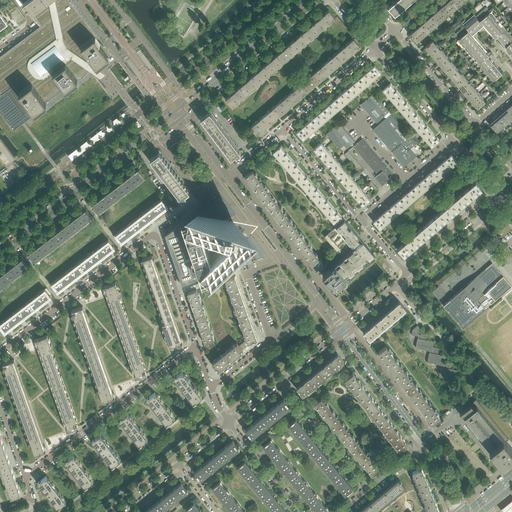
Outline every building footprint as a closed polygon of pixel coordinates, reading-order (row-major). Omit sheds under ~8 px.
[(82,78),(89,69),(88,68),(87,68),(88,67),(91,65),(92,65),(93,66),(94,66),(97,64),(98,64),(103,61),(113,55),(118,52),(123,58),(127,55),(115,39),(106,45),(104,42),(101,39),(99,36),(92,27),(90,24),(106,12),(134,50),(138,47),(107,5),(87,20),(86,18),(83,14),(78,8),(75,4),(73,2),(72,0),(49,0),(31,14),(33,16),(36,20),(37,22),(40,26),(38,27),(20,41),(9,49),(0,56),(0,112),(13,130),(21,124),(24,122),(27,120),(29,118),(32,116),(34,112),(36,110),(38,108),(42,105),(44,104),(46,102),(56,95),(58,93),(62,90),(65,88),(71,83),(75,80),(82,78)] [(31,14),(49,0),(20,0),(24,4),(27,8),(26,8),(28,11),(29,11),(31,14)] [(395,16),(404,8),(409,4),(406,0),(397,0),(388,8),(388,9),(387,10),(391,14),(392,13),(395,16)] [(454,7),(458,4),(459,4),(462,2),(459,0),(449,0),(446,3),(452,10),(455,8),(454,7)] [(444,16),(449,12),(449,13),(452,10),(446,3),(436,11),(443,19),(445,16),(444,16)] [(320,30),(335,17),(328,10),(314,22),(320,30)] [(435,24),(439,20),(440,21),(443,19),(436,11),(427,19),(433,27),(435,25),(435,24)] [(483,24),(494,15),(491,12),(480,20),(479,21),(482,25),(483,24)] [(482,25),(479,21),(473,15),(470,18),(479,28),(482,25)] [(486,28),(497,19),(494,15),(483,24),(486,28)] [(479,28),(470,18),(466,21),(475,31),(479,28)] [(425,32),(430,28),(430,29),(433,27),(427,19),(417,28),(423,35),(426,33),(425,32)] [(489,31),(499,22),(497,19),(486,28),(489,31)] [(475,31),(466,21),(463,24),(468,30),(472,34),(475,31)] [(320,30),(314,22),(302,33),(308,40),(320,30)] [(492,34),(502,26),(499,22),(489,31),(492,34)] [(496,37),(505,29),(502,26),(492,34),(495,38),(496,37)] [(423,35),(417,28),(413,31),(413,30),(410,32),(411,33),(410,34),(416,41),(423,35)] [(499,40),(508,32),(505,29),(496,37),(499,40)] [(460,44),(470,35),(471,35),(472,34),(468,30),(467,31),(457,40),(460,44)] [(502,44),(511,36),(508,32),(499,40),(502,44)] [(308,40),(302,33),(289,43),(296,51),(308,40)] [(463,47),(473,38),(471,35),(470,35),(460,44),(463,47)] [(505,47),(511,41),(511,36),(502,44),(505,47)] [(360,46),(357,43),(358,42),(355,38),(354,39),(353,38),(339,51),(345,59),(360,46)] [(466,50),(476,41),(473,38),(463,47),(466,50)] [(430,53),(438,47),(432,41),(425,47),(430,53)] [(469,54),(479,45),(476,41),(466,50),(469,54)] [(296,51),(289,43),(277,54),(283,62),(296,51)] [(472,58),(482,49),(479,45),(469,54),(472,58)] [(441,65),(448,59),(445,56),(446,55),(440,48),(440,49),(438,47),(430,53),(431,54),(433,56),(432,57),(435,59),(440,64),(441,65)] [(475,61),(485,52),(482,49),(472,58),(475,61)] [(345,59),(339,51),(326,62),(333,69),(345,59)] [(478,64),(487,57),(488,56),(485,52),(475,61),(478,64)] [(283,62),(277,54),(265,65),(271,72),(283,62)] [(481,68),(490,60),(487,57),(478,64),(481,68)] [(451,77),(458,70),(456,68),(457,67),(451,60),(450,61),(448,59),(441,65),(443,68),(442,68),(445,71),(445,70),(451,77)] [(484,71),(493,63),(490,60),(481,68),(484,71)] [(333,69),(326,62),(314,72),(321,80),(333,69)] [(487,75),(496,67),(493,63),(484,71),(487,75)] [(371,80),(381,72),(374,64),(365,73),(371,80)] [(271,72),(265,65),(252,75),(259,83),(271,72)] [(490,78),(499,70),(496,67),(487,75),(490,78)] [(461,88),(468,82),(466,80),(467,79),(461,72),(460,73),(458,70),(451,77),(452,78),(453,80),(455,83),(456,82),(460,87),(461,88)] [(493,82),(502,74),(499,70),(490,78),(493,82)] [(321,80),(314,72),(302,83),(308,90),(321,80)] [(360,91),(371,80),(365,73),(360,77),(358,78),(353,83),(360,91)] [(259,83),(252,75),(240,86),(247,93),(259,83)] [(471,100),(478,94),(476,92),(477,91),(471,84),(470,85),(468,82),(461,88),(462,89),(463,91),(463,92),(464,94),(465,95),(466,94),(471,100)] [(308,90),(302,83),(289,93),(296,101),(308,90)] [(360,91),(353,83),(341,93),(348,101),(360,91)] [(400,95),(395,88),(390,83),(385,87),(383,89),(393,101),(400,95)] [(247,93),(240,86),(225,98),(230,104),(232,106),(247,93)] [(296,101),(289,93),(277,104),(284,112),(296,101)] [(336,111),(348,101),(341,93),(329,103),(336,111)] [(389,111),(386,107),(373,93),(361,104),(376,122),(389,111)] [(484,101),(478,94),(471,100),(474,103),(473,104),(475,106),(476,106),(477,107),(484,101)] [(411,106),(405,100),(400,95),(393,101),(403,113),(411,106)] [(324,121),(336,111),(329,103),(317,113),(324,121)] [(284,112),(277,104),(265,114),(271,122),(284,112)] [(421,118),(415,112),(411,106),(403,113),(413,125),(421,118)] [(511,118),(511,115),(506,109),(502,113),(509,121),(511,118)] [(239,150),(227,133),(211,113),(210,112),(209,111),(207,112),(201,117),(201,116),(199,117),(203,122),(204,122),(207,126),(207,127),(209,130),(210,130),(212,133),(212,134),(214,137),(215,136),(217,140),(217,141),(219,144),(220,143),(222,146),(222,147),(224,151),(225,150),(228,153),(227,154),(229,157),(230,157),(235,154),(236,156),(241,152),(239,150)] [(312,131),(324,121),(317,113),(306,124),(312,131)] [(509,121),(502,113),(498,116),(505,125),(509,121)] [(271,122),(265,114),(250,127),(257,135),(271,122)] [(416,143),(406,131),(391,114),(382,122),(407,151),(410,149),(416,143)] [(505,125),(498,116),(494,120),(501,128),(505,125)] [(431,130),(425,123),(421,118),(413,125),(423,137),(431,130)] [(501,128),(494,120),(489,123),(497,132),(501,128)] [(407,151),(382,122),(373,129),(404,166),(416,156),(410,149),(407,151)] [(354,141),(339,123),(331,130),(326,134),(339,149),(344,145),(347,148),(354,141)] [(303,139),(312,131),(306,124),(296,132),(303,139)] [(439,140),(435,135),(431,130),(423,137),(428,142),(431,146),(439,140)] [(182,142),(178,135),(174,138),(177,142),(176,143),(177,144),(178,143),(178,145),(182,142)] [(331,154),(325,148),(321,142),(316,146),(313,149),(324,161),(331,154)] [(286,152),(285,151),(280,145),(273,152),(283,164),(291,157),(286,152)] [(179,176),(177,173),(176,174),(173,170),(174,170),(172,167),(171,167),(168,164),(169,163),(167,160),(166,160),(162,156),(163,155),(159,150),(158,151),(158,152),(150,158),(152,161),(157,167),(180,198),(182,199),(186,196),(185,194),(189,191),(189,190),(190,190),(187,187),(186,187),(184,184),(185,183),(182,180),(181,180),(179,177),(179,176)] [(341,166),(335,159),(331,154),(324,161),(334,172),(341,166)] [(448,170),(458,161),(451,154),(442,162),(448,170)] [(301,169),(297,164),(291,157),(283,164),(293,176),(301,169)] [(424,190),(442,175),(448,170),(442,162),(418,182),(424,190)] [(351,178),(345,171),(341,166),(334,172),(340,179),(344,184),(351,178)] [(388,177),(392,174),(387,167),(382,171),(377,175),(375,177),(382,185),(389,179),(388,177)] [(144,177),(138,169),(135,171),(132,173),(127,177),(133,185),(144,177)] [(311,181),(305,174),(301,169),(293,176),(303,188),(311,181)] [(262,183),(257,176),(253,170),(245,176),(254,189),(262,183)] [(121,194),(133,185),(127,177),(122,181),(122,180),(120,182),(120,183),(115,187),(121,194)] [(361,190),(356,183),(351,178),(344,184),(354,196),(361,190)] [(379,190),(374,185),(371,180),(368,182),(377,192),(379,190)] [(321,193),(316,187),(311,181),(303,188),(314,199),(321,193)] [(401,210),(424,190),(418,182),(394,203),(401,210)] [(472,198),(482,189),(475,182),(466,190),(472,198)] [(270,193),(266,188),(262,183),(254,189),(262,199),(270,193)] [(108,204),(121,194),(115,187),(110,190),(107,192),(102,196),(108,204)] [(370,199),(366,195),(361,190),(354,196),(362,206),(370,199)] [(461,208),(472,198),(466,190),(454,200),(461,208)] [(168,232),(165,234),(165,236),(182,286),(186,284),(202,279),(202,280),(212,280),(217,274),(253,262),(258,260),(268,256),(251,234),(258,227),(243,224),(220,193),(212,198),(209,201),(202,206),(192,214),(185,212),(181,218),(182,221),(168,232)] [(278,204),(274,199),(270,193),(262,199),(270,210),(278,204)] [(331,205),(326,198),(321,193),(314,199),(324,211),(331,205)] [(98,212),(108,204),(102,196),(97,200),(95,202),(92,204),(92,205),(93,206),(98,212)] [(164,209),(167,207),(168,207),(167,207),(163,201),(161,199),(150,208),(156,215),(162,211),(162,212),(165,210),(164,209)] [(449,218),(461,208),(454,200),(442,210),(449,218)] [(389,220),(401,210),(394,203),(383,213),(389,220)] [(288,217),(282,209),(278,204),(270,210),(280,223),(288,217)] [(342,217),(336,210),(331,205),(324,211),(334,223),(342,217)] [(152,219),(156,215),(150,208),(138,217),(144,225),(149,221),(150,221),(152,219)] [(91,218),(85,209),(84,210),(85,210),(82,212),(79,213),(80,214),(75,218),(81,225),(83,224),(91,218)] [(437,228),(449,218),(442,210),(430,220),(437,228)] [(384,225),(389,220),(383,213),(373,221),(380,228),(382,226),(384,225)] [(139,229),(144,225),(138,217),(125,227),(131,235),(137,231),(140,229),(139,229)] [(297,230),(292,222),(288,217),(280,223),(289,235),(297,230)] [(75,230),(81,225),(75,218),(70,222),(69,221),(67,223),(67,224),(62,227),(68,235),(75,230)] [(361,239),(347,222),(344,219),(324,236),(338,252),(346,244),(348,247),(355,241),(357,243),(361,239)] [(425,238),(437,228),(430,220),(418,231),(425,238)] [(56,244),(68,235),(62,227),(57,231),(55,232),(54,233),(50,236),(56,244)] [(131,235),(125,227),(116,235),(116,234),(115,235),(119,240),(121,243),(122,242),(124,240),(125,241),(127,239),(127,238),(131,235)] [(309,245),(307,243),(297,230),(289,235),(301,251),(309,245)] [(413,248),(425,238),(418,231),(407,241),(413,248)] [(45,253),(56,244),(50,236),(47,239),(46,239),(44,241),(39,245),(45,253)] [(115,248),(109,240),(108,240),(98,248),(104,256),(109,252),(109,253),(112,251),(111,250),(114,248),(115,248)] [(351,275),(375,255),(363,241),(356,246),(355,245),(350,250),(338,260),(351,275)] [(404,257),(413,248),(407,241),(397,249),(404,257)] [(35,261),(45,253),(39,245),(34,249),(31,251),(29,253),(28,253),(34,261),(35,261)] [(323,263),(317,256),(309,245),(301,251),(315,269),(323,263)] [(99,260),(104,256),(98,248),(85,258),(91,266),(96,262),(97,262),(99,260)] [(154,260),(152,256),(152,255),(150,256),(142,259),(162,316),(160,317),(166,334),(170,346),(181,342),(182,342),(182,341),(181,337),(154,260)] [(28,266),(21,258),(21,259),(19,261),(18,261),(16,263),(11,267),(17,274),(27,267),(28,266)] [(86,269),(91,266),(85,258),(74,266),(80,274),(84,271),(84,272),(87,270),(86,269)] [(351,275),(338,260),(332,266),(323,274),(336,289),(351,275)] [(511,285),(492,263),(475,277),(476,278),(472,281),(472,280),(443,305),(462,327),(511,285)] [(76,278),(80,274),(74,266),(62,275),(68,283),(73,280),(74,280),(76,278)] [(0,278),(5,284),(17,274),(11,267),(6,271),(6,270),(3,272),(3,273),(0,275),(0,278)] [(63,287),(68,283),(62,275),(52,283),(52,284),(56,290),(57,291),(58,292),(58,291),(61,289),(64,288),(63,287)] [(239,289),(236,281),(235,276),(225,279),(230,292),(239,289)] [(145,371),(119,295),(120,295),(115,282),(105,286),(103,286),(103,287),(105,291),(135,377),(146,373),(145,371)] [(438,286),(432,292),(438,300),(445,294),(438,286)] [(51,297),(50,296),(51,296),(50,295),(49,295),(45,289),(44,289),(45,289),(35,297),(40,305),(45,301),(46,301),(48,299),(51,297)] [(201,302),(196,289),(187,293),(192,305),(201,302)] [(243,301),(239,289),(230,292),(234,304),(243,301)] [(35,309),(40,305),(35,297),(22,307),(28,314),(33,311),(36,309),(35,309)] [(248,314),(245,307),(243,301),(234,304),(239,317),(248,314)] [(406,308),(399,301),(387,311),(394,319),(406,308)] [(205,315),(201,302),(192,305),(196,318),(205,315)] [(113,392),(83,307),(83,306),(71,310),(72,313),(99,388),(98,388),(102,401),(113,398),(115,397),(114,396),(113,392)] [(23,318),(28,314),(22,307),(10,316),(15,324),(20,320),(21,321),(21,320),(23,319),(23,318)] [(394,319),(387,311),(375,322),(382,329),(394,319)] [(252,327),(250,321),(248,314),(239,317),(243,330),(252,327)] [(210,327),(205,315),(196,318),(200,330),(210,327)] [(10,328),(15,324),(10,316),(0,323),(0,326),(1,328),(4,332),(5,333),(5,332),(8,330),(11,328),(10,328)] [(382,329),(375,322),(363,332),(369,340),(382,329)] [(441,348),(433,346),(434,341),(428,340),(429,334),(421,332),(421,330),(421,329),(417,325),(412,329),(411,334),(418,336),(417,338),(415,347),(418,348),(421,348),(424,349),(428,350),(429,350),(427,361),(429,362),(435,363),(440,364),(441,364),(441,367),(439,376),(445,377),(447,378),(453,379),(455,379),(457,370),(451,369),(453,363),(444,361),(445,356),(440,354),(441,348)] [(214,340),(211,331),(210,327),(200,330),(205,343),(208,342),(213,340),(214,340)] [(257,339),(252,327),(243,330),(246,339),(248,342),(254,340),(257,339)] [(408,336),(409,329),(408,327),(401,333),(402,334),(403,334),(408,336)] [(35,340),(36,344),(67,429),(66,429),(67,430),(78,426),(77,424),(62,379),(47,335),(36,339),(35,339),(35,340)] [(243,350),(255,341),(254,340),(248,342),(246,339),(239,345),(243,350)] [(243,350),(239,345),(237,343),(224,353),(230,360),(243,350)] [(394,357),(386,346),(378,352),(386,363),(394,357)] [(230,360),(224,353),(212,363),(218,370),(230,360)] [(323,378),(337,367),(344,361),(338,354),(317,370),(323,378)] [(404,369),(398,362),(394,357),(386,363),(396,375),(404,369)] [(19,374),(14,360),(14,359),(3,363),(4,367),(19,410),(35,454),(44,451),(46,450),(46,449),(44,445),(29,402),(19,374)] [(413,382),(408,375),(404,369),(396,375),(401,382),(405,388),(413,382)] [(302,395),(319,381),(323,378),(317,370),(296,387),(302,395)] [(192,384),(186,377),(182,372),(182,371),(175,376),(174,377),(174,378),(178,383),(179,385),(180,385),(184,390),(192,384)] [(361,384),(357,378),(353,373),(345,379),(353,389),(361,384)] [(423,395),(417,387),(413,382),(405,388),(412,397),(415,400),(423,395)] [(201,396),(196,390),(192,384),(184,390),(188,395),(188,396),(189,397),(193,402),(194,403),(195,402),(202,397),(201,396)] [(370,396),(365,389),(361,384),(353,389),(362,402),(370,396)] [(165,405),(159,398),(155,393),(155,392),(148,397),(146,398),(147,399),(151,404),(152,406),(157,411),(165,405)] [(432,407),(427,400),(423,395),(415,400),(424,413),(432,407)] [(380,409),(376,403),(370,396),(362,402),(372,415),(380,409)] [(330,409),(324,401),(322,398),(321,399),(316,402),(314,404),(323,415),(330,409)] [(508,438),(475,399),(474,400),(472,398),(470,400),(471,402),(459,412),(502,464),(511,455),(511,447),(510,445),(509,444),(508,445),(505,441),(506,440),(506,441),(508,438)] [(290,406),(284,399),(282,400),(282,399),(274,406),(270,409),(277,417),(285,410),(290,406)] [(174,417),(169,411),(165,405),(157,411),(161,416),(160,417),(162,418),(166,423),(166,424),(168,423),(174,418),(174,417)] [(440,418),(436,412),(432,407),(424,413),(432,424),(440,418)] [(277,417),(270,409),(267,411),(268,411),(265,413),(261,417),(261,416),(258,419),(264,427),(277,417)] [(340,421),(334,414),(330,409),(323,415),(333,427),(340,421)] [(389,421),(384,414),(380,409),(372,415),(381,427),(389,421)] [(137,426),(132,419),(128,414),(128,413),(121,418),(119,419),(120,420),(120,419),(124,425),(125,427),(125,426),(130,432),(137,426)] [(264,427),(258,419),(255,421),(255,422),(247,429),(246,430),(252,437),(256,434),(256,433),(264,427)] [(304,429),(302,426),(296,419),(288,425),(296,435),(304,429)] [(350,433),(344,426),(340,421),(333,427),(342,439),(350,433)] [(399,434),(393,427),(389,421),(381,427),(391,440),(399,434)] [(147,438),(142,432),(137,426),(130,432),(134,437),(133,438),(135,439),(139,444),(139,445),(141,444),(147,439),(147,438)] [(307,448),(315,441),(312,438),(308,434),(307,432),(304,429),(296,435),(307,448)] [(360,445),(354,438),(350,433),(342,439),(353,451),(360,445)] [(110,447),(105,440),(101,435),(101,434),(94,439),(92,440),(93,441),(93,440),(97,446),(98,448),(98,447),(103,453),(110,447)] [(407,445),(403,439),(399,434),(391,440),(399,451),(407,445)] [(279,450),(277,447),(271,439),(263,446),(269,453),(268,453),(271,456),(279,450)] [(239,448),(232,440),(231,441),(223,448),(222,448),(219,450),(226,458),(234,452),(239,448)] [(323,452),(320,449),(317,445),(317,444),(315,441),(307,448),(315,458),(323,452)] [(370,457),(364,450),(360,445),(353,451),(363,464),(370,457)] [(118,457),(115,452),(110,447),(103,453),(107,458),(106,459),(107,460),(108,460),(112,465),(112,466),(114,465),(113,465),(120,459),(118,457)] [(10,465),(7,457),(5,450),(0,451),(0,466),(0,468),(10,465)] [(226,458),(219,450),(216,453),(215,455),(210,458),(207,461),(213,469),(226,458)] [(289,462),(284,456),(279,450),(271,456),(273,459),(274,459),(276,461),(279,465),(279,466),(281,469),(289,462)] [(331,461),(328,458),(323,452),(315,458),(323,468),(331,461)] [(83,468),(78,461),(74,455),(73,455),(67,460),(65,461),(66,461),(70,467),(69,467),(71,469),(71,468),(75,474),(83,468)] [(379,468),(376,465),(370,457),(363,464),(371,474),(379,468)] [(213,469),(207,461),(204,463),(204,464),(196,470),(196,471),(194,472),(201,479),(205,475),(213,469)] [(253,471),(251,467),(250,468),(245,461),(237,467),(245,477),(253,471)] [(333,480),(341,474),(339,471),(338,471),(334,466),(333,465),(333,464),(331,461),(323,468),(333,480)] [(297,472),(295,470),(289,462),(281,469),(284,472),(290,478),(297,472)] [(15,479),(12,472),(10,465),(0,468),(6,483),(15,479)] [(427,482),(421,467),(417,469),(412,471),(418,486),(427,482)] [(92,480),(88,473),(83,468),(75,474),(80,479),(79,480),(80,481),(81,481),(85,486),(85,487),(86,486),(93,480),(92,480)] [(261,480),(259,479),(256,474),(253,471),(245,477),(256,490),(264,483),(261,480)] [(305,482),(304,480),(297,472),(290,478),(295,485),(298,489),(305,482)] [(353,489),(347,482),(343,477),(344,477),(341,474),(333,480),(345,495),(349,492),(353,489)] [(56,488),(51,482),(47,476),(46,476),(40,481),(39,481),(38,482),(39,482),(43,487),(42,488),(44,490),(44,489),(48,494),(56,488)] [(20,495),(18,487),(15,479),(6,483),(11,498),(20,495)] [(391,499),(405,487),(399,479),(384,491),(391,499)] [(228,491),(226,489),(220,481),(212,488),(217,493),(218,495),(217,495),(220,498),(228,491)] [(187,490),(181,482),(171,490),(168,493),(174,500),(182,494),(183,494),(187,490)] [(308,501),(316,495),(305,482),(298,489),(300,492),(300,491),(302,493),(306,498),(305,498),(308,501)] [(433,497),(429,486),(427,482),(418,486),(424,501),(433,497)] [(271,493),(269,491),(266,486),(264,483),(256,490),(264,500),(271,493)] [(65,501),(60,494),(56,488),(48,494),(52,500),(53,502),(54,502),(58,507),(58,508),(59,507),(66,501),(65,501)] [(230,510),(238,504),(228,491),(220,498),(222,501),(223,501),(224,502),(228,507),(230,510)] [(376,510),(391,499),(384,491),(370,503),(376,510)] [(174,500),(168,493),(165,495),(161,499),(159,501),(158,500),(155,503),(162,511),(174,500)] [(280,503),(277,500),(271,493),(264,500),(272,510),(280,503)] [(324,511),(328,509),(318,497),(316,495),(308,501),(310,504),(311,504),(317,511),(324,511)] [(438,511),(439,511),(435,501),(433,497),(424,501),(428,511),(438,511)] [(511,511),(511,499),(501,508),(504,511),(511,511)] [(201,511),(200,509),(199,509),(194,502),(186,509),(188,511),(201,511)] [(160,511),(162,511),(155,503),(152,505),(152,506),(151,507),(146,511),(144,511),(160,511)] [(273,511),(286,511),(283,508),(282,506),(280,503),(272,510),(273,511)] [(374,511),(376,510),(370,503),(358,511),(374,511)]
